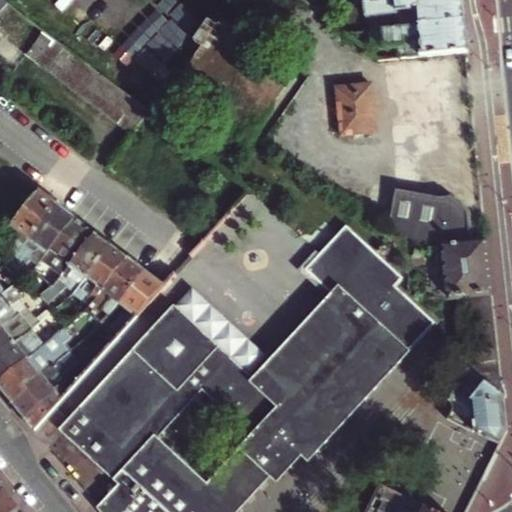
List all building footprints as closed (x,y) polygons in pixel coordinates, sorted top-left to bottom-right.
[(395,28),(464,21),(461,0),(396,0),(365,3),(366,17),(393,15),(395,28)] [(257,146),(298,77),(222,18),(177,96),(188,103),(257,146)] [(406,58),(467,52),(464,21),(395,28),(375,30),(377,46),(404,43),(406,58)] [(136,128),(151,108),(38,23),(23,44),(136,128)] [(342,137),(376,133),(372,85),(337,89),(342,137)] [(181,133),(191,119),(188,103),(177,96),(172,93),(157,113),(181,133)] [(369,204),(397,222),(397,192),(371,188),(369,204)] [(15,255),(16,254),(59,205),(41,191),(0,236),(0,238),(8,246),(0,254),(0,260),(3,264),(10,258),(15,255)] [(444,245),(471,242),(468,212),(451,198),(440,199),(397,192),(397,222),(437,246),(444,245)] [(40,247),(48,253),(78,219),(59,205),(16,254),(15,255),(25,263),(40,247)] [(34,269),(52,284),(97,234),(78,219),(48,253),(39,263),(34,269)] [(118,491),(115,488),(109,494),(113,498),(101,509),(103,511),(236,511),(272,475),(277,480),(302,454),(308,459),(436,321),(396,285),(404,277),(348,224),(306,268),(332,293),(324,302),(326,303),(254,381),(175,309),(63,431),(123,487),(118,491)] [(67,285),(75,291),(115,247),(97,234),(52,284),(40,295),(56,313),(60,307),(53,300),(67,285)] [(464,297),(492,295),(487,241),(471,242),(444,245),(447,266),(453,265),(456,298),(464,297)] [(75,291),(89,303),(130,258),(115,247),(75,291)] [(18,282),(26,276),(10,258),(3,264),(18,282)] [(103,322),(120,302),(148,272),(130,258),(89,303),(86,306),(97,316),(103,322)] [(114,332),(119,337),(166,285),(148,272),(120,302),(103,322),(114,332)] [(466,308),(493,306),(492,295),(464,297),(466,308)] [(0,329),(15,316),(0,299),(0,329)] [(92,331),(103,322),(97,316),(86,306),(77,314),(92,331)] [(467,323),(495,321),(493,306),(466,308),(467,323)] [(64,326),(66,324),(56,313),(52,317),(61,328),(64,326)] [(0,329),(0,355),(29,330),(15,316),(0,329)] [(469,337),(496,335),(495,321),(467,323),(469,337)] [(32,391),(29,388),(72,350),(64,341),(72,334),(64,326),(61,328),(42,345),(0,382),(0,387),(16,406),(32,391)] [(29,330),(0,355),(0,382),(42,345),(29,330)] [(16,406),(28,420),(73,372),(80,381),(119,337),(114,332),(83,363),(72,350),(29,388),(32,391),(16,406)] [(470,350),(498,348),(496,335),(469,337),(470,350)] [(472,365),(499,362),(498,348),(470,350),(472,365)] [(491,387),(502,397),(499,362),(472,365),(473,372),(491,387)] [(473,372),(466,368),(451,398),(453,412),(461,416),(457,423),(500,444),(506,431),(502,397),(491,387),(473,372)] [(28,420),(37,430),(80,381),(73,372),(28,420)] [(377,511),(378,511),(436,511),(382,485),(375,498),(382,502),(377,511)] [(0,511),(20,511),(22,511),(5,490),(0,493),(0,511)]
